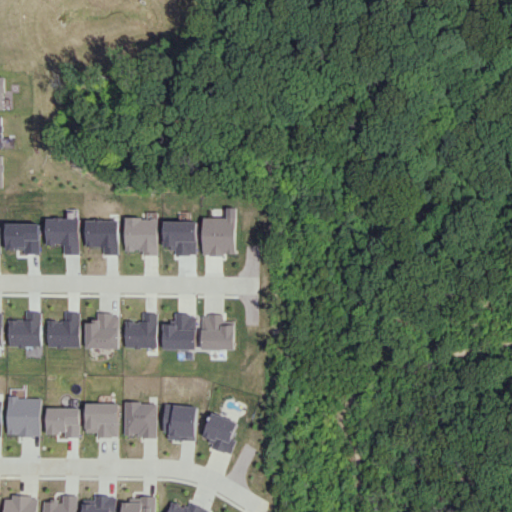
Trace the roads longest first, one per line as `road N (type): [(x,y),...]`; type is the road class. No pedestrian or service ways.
road 1 (residential): [(0,466),(172,467),(254,504)]
road 2 (residential): [(0,280),(244,284)]
